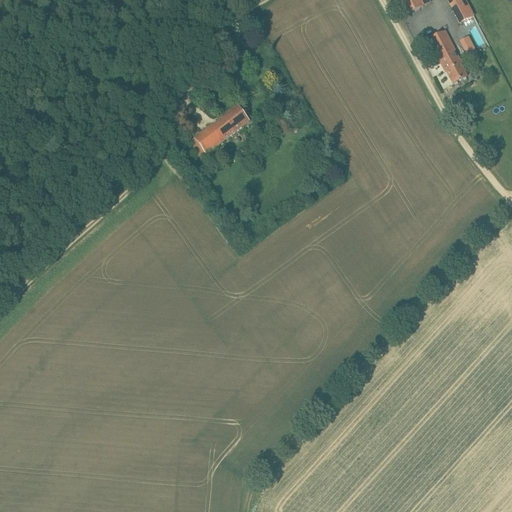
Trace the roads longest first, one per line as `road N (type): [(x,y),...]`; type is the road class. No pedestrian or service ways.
road 1 (track): [(242,511),(247,489),(342,376),(511,198)]
road 2 (track): [(212,44),(165,143),(0,310)]
road 3 (track): [(511,200),(460,132),(388,0)]
